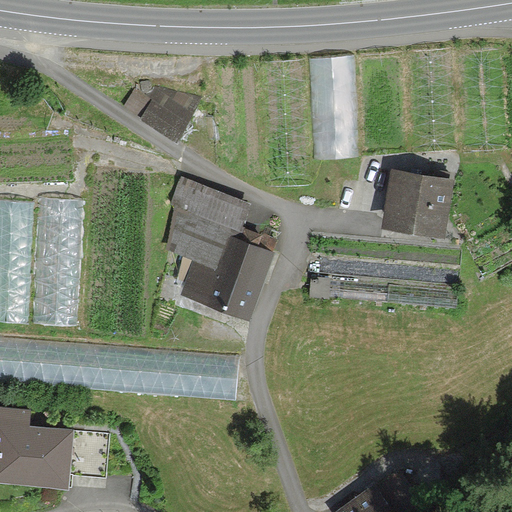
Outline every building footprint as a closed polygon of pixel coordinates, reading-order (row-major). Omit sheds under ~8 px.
[(511,156),(511,115),(505,52),(228,71),(240,175),(511,156)] [(136,89),(125,110),(179,140),(198,104),(160,83),(152,97),(136,89)] [(412,165),(405,219),(470,227),(477,173),(412,165)] [(184,288),(247,312),(273,246),(236,232),(248,202),(182,176),(173,201),(179,203),(170,245),(197,256),(184,288)] [(152,185),(0,195),(0,342),(164,334),(152,185)] [(188,394),(237,393),(237,355),(194,356),(195,372),(188,373),(188,394)] [(0,377),(46,379),(46,363),(0,361),(0,377)] [(7,411),(2,478),(104,486),(108,433),(37,428),(38,414),(7,411)] [(398,470),(338,510),(339,511),(392,511),(416,496),(398,470)]
